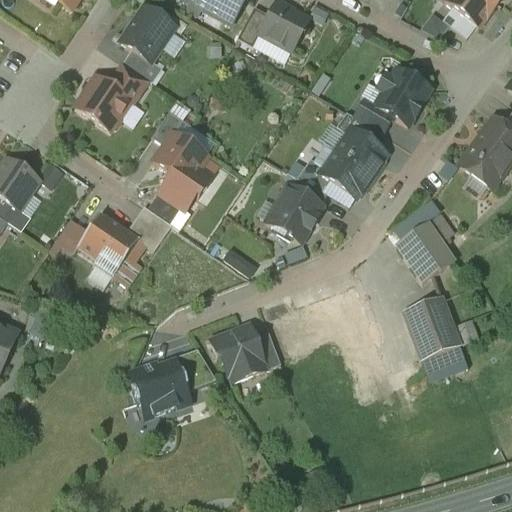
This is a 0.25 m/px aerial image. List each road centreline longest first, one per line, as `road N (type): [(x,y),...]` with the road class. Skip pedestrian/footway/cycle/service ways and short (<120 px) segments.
road 1 (residential): [(479,81),(361,250),(181,327)]
road 2 (residential): [(479,81),(328,0)]
road 3 (residential): [(110,0),(28,122)]
